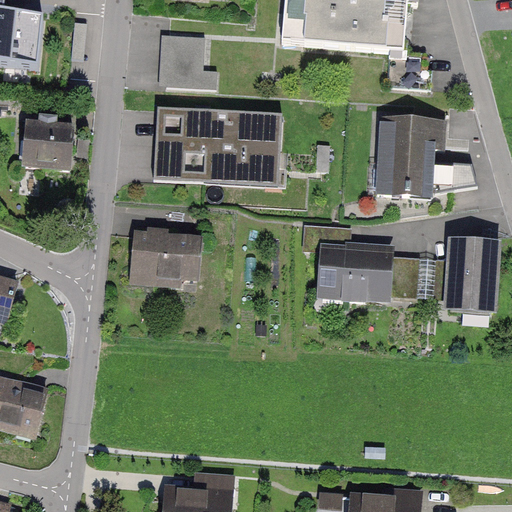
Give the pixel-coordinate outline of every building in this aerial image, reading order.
[(6,0),(0,0),(0,68),(39,73),(45,22),(4,17),(6,0)] [(287,0),(284,47),(390,56),(388,90),(428,93),(429,74),(422,74),(423,56),(404,54),(407,9),(419,10),(419,0),(287,0)] [(88,27),(77,26),(73,61),(84,62),(88,27)] [(167,90),(217,92),(218,75),(203,74),(205,42),(170,40),(167,90)] [(280,182),(283,119),(166,113),(163,176),(280,182)] [(438,128),(381,125),(378,200),(435,202),(438,128)] [(28,135),(24,175),(73,180),(76,140),(28,135)] [(218,246),(142,243),(140,289),(216,292),(218,246)] [(449,323),(502,326),(506,253),(453,250),(449,323)] [(398,261),(326,256),(322,307),(395,311),(398,261)] [(0,276),(0,327),(7,330),(22,284),(0,276)] [(46,392),(0,381),(0,428),(35,437),(46,392)] [(178,489),(176,511),(243,511),(244,492),(178,489)]
